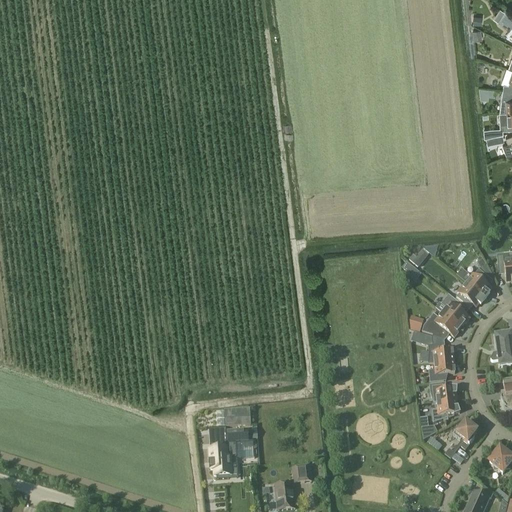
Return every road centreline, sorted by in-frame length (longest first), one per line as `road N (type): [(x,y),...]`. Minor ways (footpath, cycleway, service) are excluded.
road 1 (residential): [(511,301),(472,345),(469,378),(496,430)]
road 2 (unclassified): [(116,511),(0,476)]
